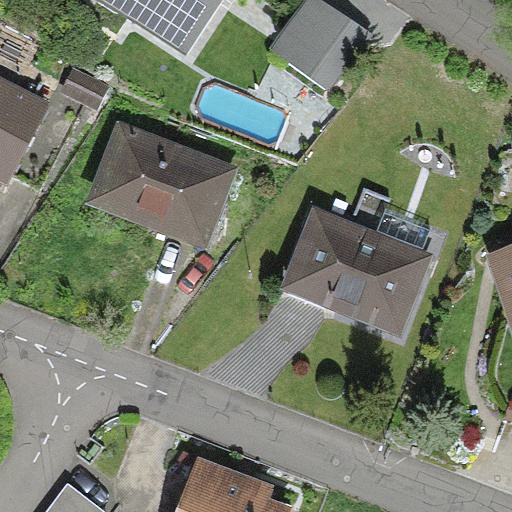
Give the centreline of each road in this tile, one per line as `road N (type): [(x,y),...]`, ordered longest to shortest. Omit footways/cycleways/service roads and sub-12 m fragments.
road 1 (residential): [(88,365),(478,511)]
road 2 (residential): [(0,511),(88,365)]
